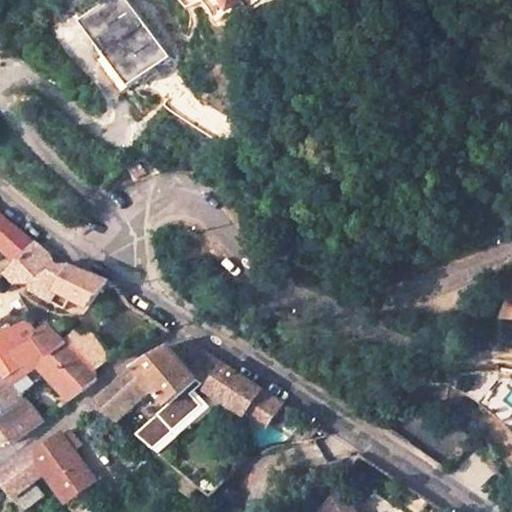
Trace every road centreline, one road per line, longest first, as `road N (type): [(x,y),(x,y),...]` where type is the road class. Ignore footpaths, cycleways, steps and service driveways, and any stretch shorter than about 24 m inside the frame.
road 1 (residential): [(189,323),(478,511)]
road 2 (residential): [(98,254),(147,200),(179,199),(209,215),(269,280),(338,313)]
road 3 (residential): [(189,323),(0,456)]
road 4 (residential): [(338,313),(511,245)]
road 5 (residential): [(511,358),(405,342),(338,313)]
